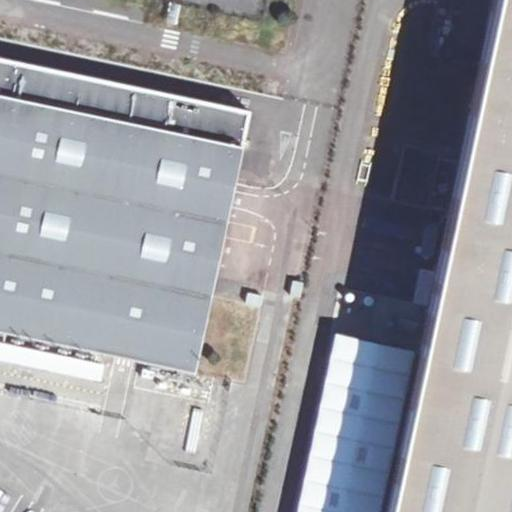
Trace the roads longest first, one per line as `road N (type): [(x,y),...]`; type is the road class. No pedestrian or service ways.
road 1 (unknown): [(56,0),(336,74)]
road 2 (unknown): [(260,433),(0,382)]
